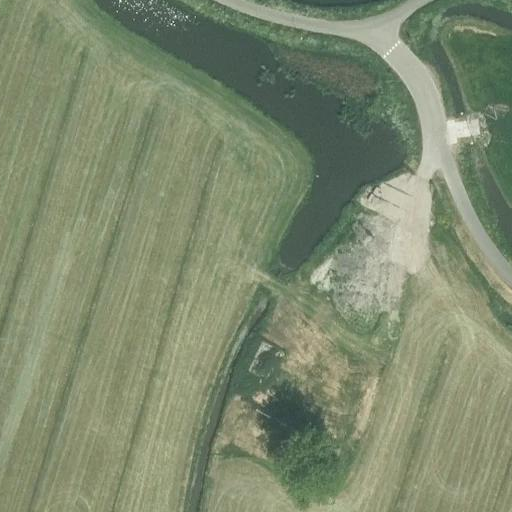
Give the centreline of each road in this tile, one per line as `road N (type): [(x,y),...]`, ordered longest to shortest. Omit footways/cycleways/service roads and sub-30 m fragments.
road 1 (unclassified): [(511,275),(484,243),(460,192),(428,96),(374,24)]
road 2 (track): [(438,144),(349,328)]
road 3 (unclassified): [(374,24),(338,29),(227,0)]
